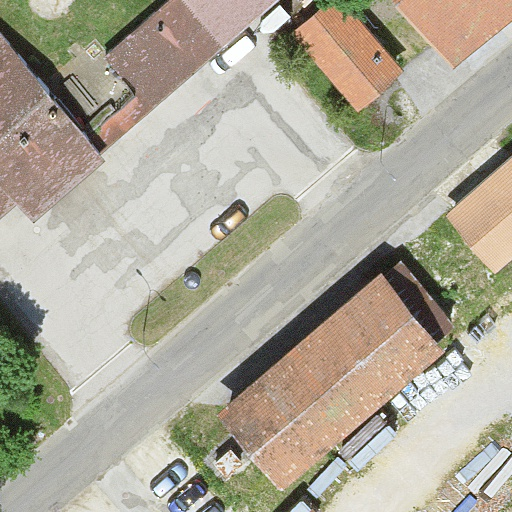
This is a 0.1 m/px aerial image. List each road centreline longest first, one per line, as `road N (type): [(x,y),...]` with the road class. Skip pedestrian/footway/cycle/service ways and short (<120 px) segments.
road 1 (tertiary): [(1,511),(511,85)]
road 2 (residential): [(511,392),(382,511)]
